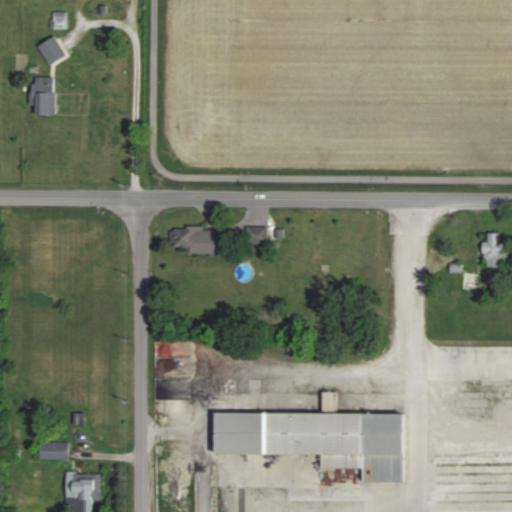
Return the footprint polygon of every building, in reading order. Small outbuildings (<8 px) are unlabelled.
[(57,114),(57,76),(35,76),(35,114),(57,114)] [(248,245),(270,245),(270,225),(248,225),(248,245)] [(235,250),(234,226),(172,227),(173,251),(235,250)] [(503,240),(503,232),(485,232),(485,266),(509,266),(509,240),(503,240)] [(479,271),(465,270),(465,286),(478,287),(479,271)] [(219,411),(219,453),(324,454),(324,467),(366,467),(366,480),(407,481),(408,413),(339,412),(339,392),(326,391),(326,413),(219,411)] [(42,441),(42,459),(70,459),(70,441),(42,441)] [(75,511),(103,511),(103,474),(70,474),(70,498),(75,498),(75,511)]
